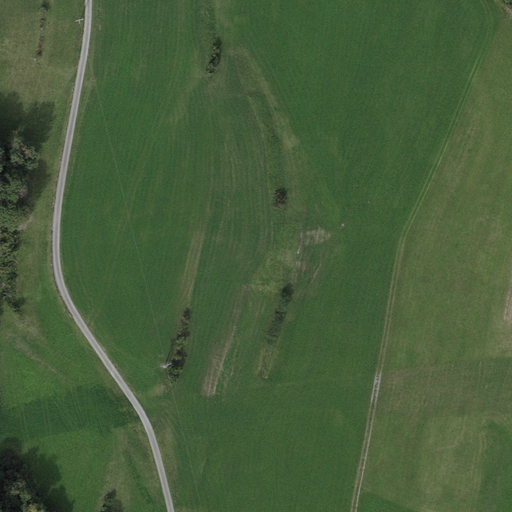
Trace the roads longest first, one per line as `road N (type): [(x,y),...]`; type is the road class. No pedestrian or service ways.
road 1 (unclassified): [(88,0),(57,209),(57,267),(75,316),(144,418),(170,511)]
road 2 (track): [(353,511),(386,332)]
